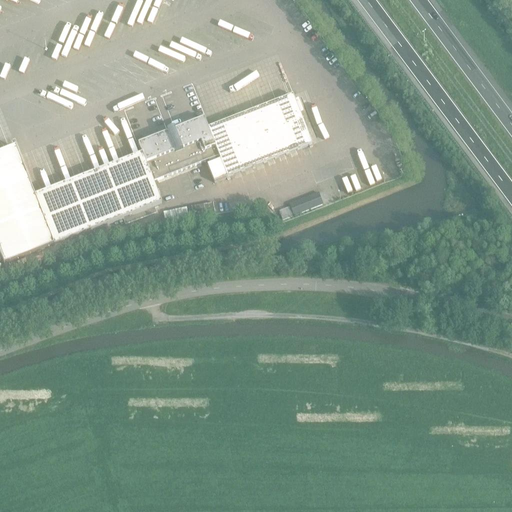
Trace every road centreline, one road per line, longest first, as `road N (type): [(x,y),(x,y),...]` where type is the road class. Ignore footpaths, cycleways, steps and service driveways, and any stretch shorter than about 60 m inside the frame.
road 1 (unclassified): [(511,320),(366,289),(243,287),(151,300),(0,351)]
road 2 (track): [(511,356),(366,323),(156,320),(151,300)]
road 3 (unknown): [(9,95),(31,125),(51,130),(283,27)]
road 4 (unknown): [(283,27),(335,105),(336,143),(291,172),(172,197)]
road 5 (residential): [(351,448),(216,437),(91,453)]
road 6 (unknown): [(9,95),(247,0)]
road 7 (motorway): [(368,0),(511,193)]
road 8 (residential): [(351,448),(418,444),(462,457),(511,494)]
road 9 (motorway): [(511,125),(418,0)]
